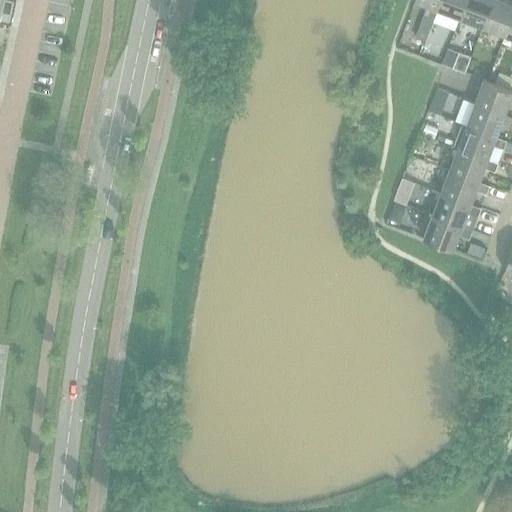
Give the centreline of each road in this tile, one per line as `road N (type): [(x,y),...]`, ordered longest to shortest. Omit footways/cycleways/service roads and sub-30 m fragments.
road 1 (secondary): [(59,511),(73,386),(148,0)]
road 2 (residential): [(5,139),(37,0)]
